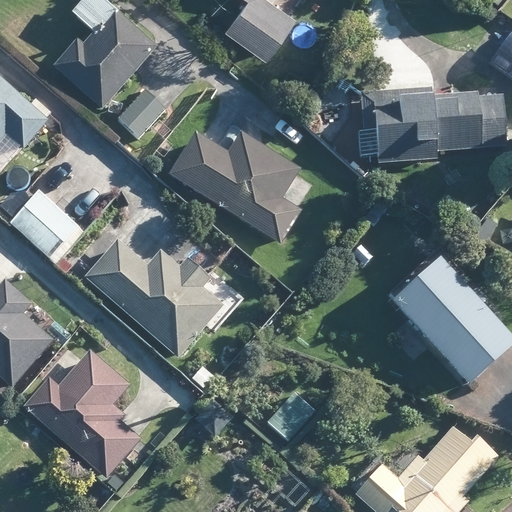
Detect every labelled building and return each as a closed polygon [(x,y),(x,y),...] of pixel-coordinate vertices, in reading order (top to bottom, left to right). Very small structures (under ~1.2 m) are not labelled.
[(156,49),(151,44),(101,0),(83,0),(70,15),(92,35),(82,47),(75,41),(52,67),(100,111),(138,69),(156,49)] [(242,0),(223,26),(264,57),(294,16),(290,14),(270,0),(242,0)] [(22,151),(26,145),(46,123),(0,82),(0,141),(5,136),(9,140),(22,151)] [(506,148),(502,96),(477,97),(477,93),(431,96),(431,89),(360,94),(362,132),(359,132),(360,157),(377,156),(377,164),(434,160),(436,160),(436,152),(506,148)] [(150,126),(165,110),(144,91),(135,101),(117,120),(138,139),(150,126)] [(331,120),(334,125),(339,127),(344,124),(346,118),(343,113),(338,111),(332,114),(331,120)] [(227,154),(202,138),(195,133),(173,168),(168,176),(280,246),(301,213),(296,210),(281,200),(297,175),(300,171),(267,150),(252,141),(240,134),(227,154)] [(9,225),(49,259),(77,227),(37,193),(31,200),(9,225)] [(473,239),(482,245),(496,227),(486,220),(473,239)] [(207,278),(203,274),(186,259),(179,268),(159,251),(147,266),(118,241),(84,279),(177,360),(206,326),(223,307),(202,289),(210,280),(207,278)] [(466,389),(511,346),(511,341),(437,260),(434,264),(389,305),(405,323),(427,347),(463,385),(466,389)] [(34,306),(10,284),(0,294),(0,380),(13,392),(55,346),(23,318),(34,306)] [(29,411),(110,480),(144,440),(123,422),(127,417),(117,408),(135,387),(92,351),(62,387),(55,381),(29,411)] [(287,442),(313,413),(293,394),(267,424),(287,442)] [(231,428),(214,409),(199,422),(216,441),(231,428)] [(459,511),(465,506),(468,503),(462,497),(497,458),(474,438),(469,444),(451,428),(421,462),(416,457),(397,480),(385,469),(381,466),(354,496),(372,511),(459,511)] [(242,511),(277,511),(253,496),(242,511)]
